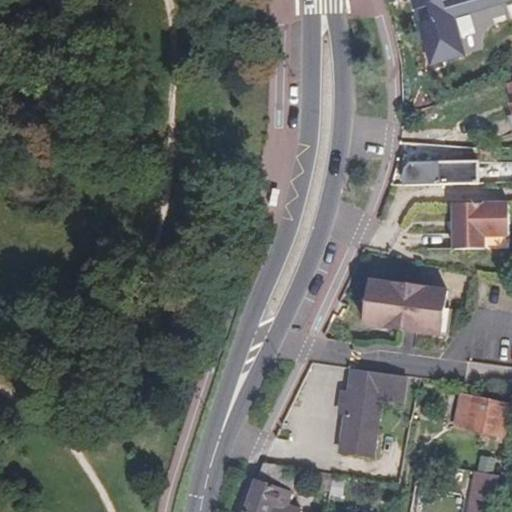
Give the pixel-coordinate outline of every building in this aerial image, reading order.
[(404,164),(404,188),(480,186),(480,162),(404,164)] [(508,206),(453,207),(454,252),(483,251),(483,239),(508,239),(508,206)] [(441,338),(446,294),(371,283),(365,326),(441,338)] [(402,400),(405,376),(352,369),(341,452),(371,455),(379,397),(402,400)] [(436,387),(425,385),(423,403),(434,404),(436,387)] [(470,428),(508,434),(511,412),(511,404),(467,396),(464,414),(472,415),(470,428)] [(462,426),(470,428),(472,415),(464,414),(462,426)] [(282,495),(292,469),(268,465),(261,484),(262,485),(282,495)] [(494,511),(501,473),(482,470),(474,511),(494,511)] [(290,511),(295,501),(282,495),(262,485),(250,511),(290,511)]
